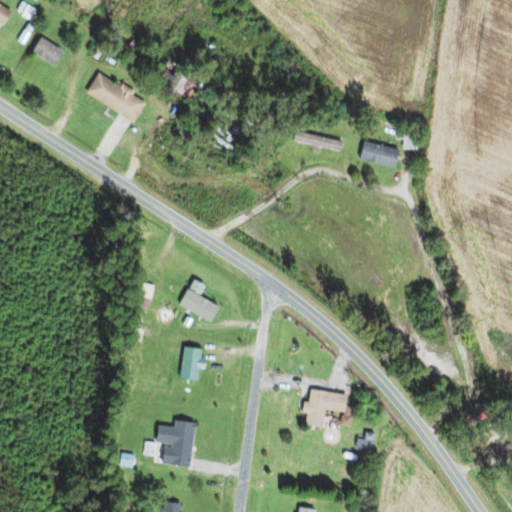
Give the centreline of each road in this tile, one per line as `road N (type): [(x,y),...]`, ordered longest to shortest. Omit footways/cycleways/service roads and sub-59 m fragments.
road 1 (residential): [(484,511),(348,342),(211,234),(0,97)]
road 2 (residential): [(271,281),(239,511)]
